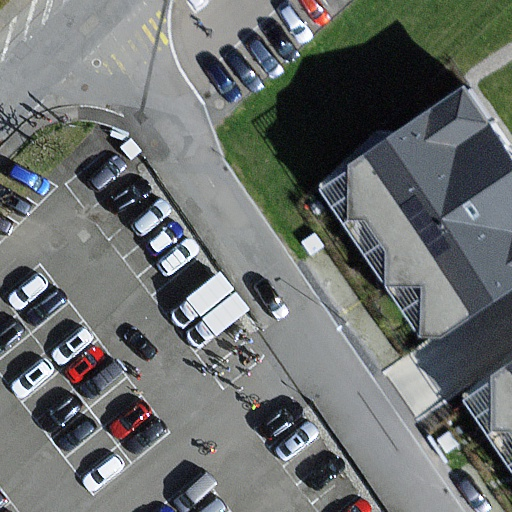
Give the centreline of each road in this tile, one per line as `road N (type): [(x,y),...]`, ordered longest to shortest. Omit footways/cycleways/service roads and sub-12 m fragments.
road 1 (residential): [(436,511),(103,7)]
road 2 (residential): [(103,7),(0,111)]
